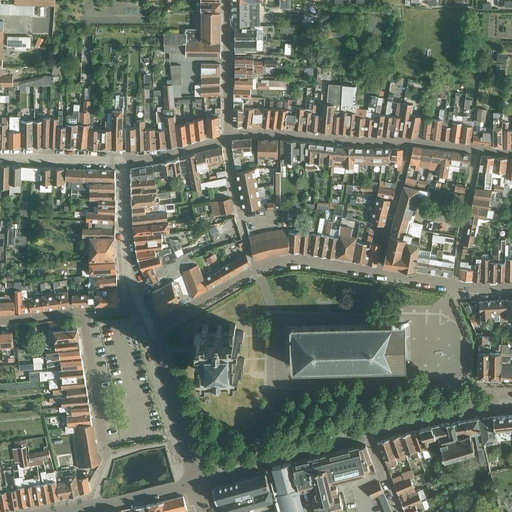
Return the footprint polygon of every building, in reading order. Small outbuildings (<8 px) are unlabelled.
[(220,11),(220,0),(200,0),(200,10),(202,10),(220,11)] [(246,24),(272,24),(272,21),(259,21),(259,18),(250,18),(250,1),(244,1),(232,1),(233,24),(246,24)] [(34,5),(14,4),(1,4),(0,4),(0,13),(34,14),(34,5)] [(220,26),(220,11),(202,10),(202,25),(220,26)] [(306,24),(318,24),(318,23),(319,23),(320,14),(303,13),(302,22),(306,22),(306,24)] [(235,39),(262,39),(262,29),(264,29),(264,27),(267,27),(267,25),(273,25),(272,24),(246,24),(233,24),(233,25),(235,25),(235,39)] [(317,36),(318,24),(306,24),(306,25),(315,25),(314,36),(317,36)] [(220,26),(202,25),(202,31),(195,31),(194,25),(186,25),(186,33),(186,41),(220,41),(220,26)] [(33,26),(31,37),(38,38),(41,27),(33,26)] [(164,52),(175,52),(175,33),(164,33),(164,52)] [(7,46),(30,47),(30,36),(7,36),(7,46)] [(262,39),(235,39),(234,52),(247,53),(247,50),(256,50),(256,49),(262,49),(262,39)] [(220,56),(220,41),(186,41),(186,51),(186,56),(220,56)] [(234,66),(262,66),(262,61),(261,61),(253,61),(253,55),(234,55),(234,66)] [(51,73),(57,75),(59,63),(54,62),(51,73)] [(141,64),(140,87),(148,87),(148,64),(141,64)] [(263,66),(262,66),(234,66),(234,76),(256,76),(263,76),(263,66)] [(13,75),(8,75),(3,75),(3,76),(1,76),(1,75),(0,74),(0,84),(1,84),(1,86),(20,85),(20,82),(20,81),(13,81),(13,75)] [(201,87),(219,85),(219,76),(201,77),(201,85),(201,87)] [(256,81),(256,76),(234,76),(234,86),(250,87),(287,88),(287,80),(269,80),(261,79),(261,81),(256,81)] [(371,91),(379,91),(379,81),(371,80),(371,91)] [(331,132),(335,84),(328,83),(326,103),(321,103),(319,114),(318,130),(331,132)] [(453,83),(451,93),(458,95),(460,84),(453,83)] [(125,84),(123,91),(130,93),(131,86),(125,84)] [(181,96),(181,90),(173,90),(172,84),(163,85),(165,108),(167,108),(168,115),(163,116),(166,147),(178,146),(175,124),(173,97),(181,96)] [(338,132),(342,84),(335,84),(331,132),(332,132),(338,132)] [(346,133),(350,85),(342,84),(338,132),(346,133)] [(201,87),(201,95),(219,94),(219,85),(201,87)] [(353,134),(356,104),(354,104),(356,86),(350,85),(346,133),(353,134)] [(250,87),(234,86),(233,96),(250,97),(250,87)] [(437,96),(438,89),(430,87),(428,97),(436,98),(436,96),(437,96)] [(438,89),(437,96),(446,98),(447,90),(438,89)] [(390,136),(393,116),(388,115),(388,113),(390,114),(393,94),(388,93),(387,98),(386,115),(382,135),(390,136)] [(113,94),(112,149),(125,149),(126,149),(126,137),(122,137),(123,96),(118,96),(118,94),(113,94)] [(372,135),(378,96),(372,95),(371,97),(369,97),(368,109),(366,109),(365,114),(363,134),(372,135)] [(243,96),(234,96),(233,126),(242,126),(243,96)] [(310,130),(314,104),(314,96),(310,96),(308,108),(305,107),(302,129),(310,130)] [(382,135),(386,115),(381,114),(383,97),(378,96),(372,135),(382,135)] [(88,148),(90,106),(90,105),(90,100),(84,99),(84,111),(79,111),(77,147),(88,148)] [(272,107),(273,100),(270,100),(269,107),(264,107),(262,126),(270,126),(272,107)] [(279,108),(280,108),(280,100),(277,100),(277,108),(272,107),(270,126),(277,127),(279,108)] [(285,128),(287,108),(288,101),(285,100),(284,108),(280,108),(279,108),(277,127),(284,127),(285,128)] [(398,136),(403,102),(398,101),(396,114),(398,114),(398,116),(393,116),(390,136),(398,136)] [(405,136),(410,114),(412,104),(403,102),(398,136),(405,136)] [(66,116),(65,147),(77,147),(79,111),(79,104),(73,104),(73,116),(66,116)] [(318,130),(319,114),(316,113),(317,104),(314,104),(310,130),(318,130)] [(365,114),(366,109),(358,108),(359,104),(356,104),(353,134),(363,134),(365,114)] [(100,149),(101,129),(94,129),(94,114),(94,106),(90,106),(88,148),(100,149)] [(302,129),(305,107),(296,106),(296,109),(294,128),(302,129)] [(450,140),(454,106),(453,106),(453,111),(448,110),(447,122),(442,122),(440,139),(450,140)] [(460,141),(462,122),(456,121),(457,115),(459,115),(460,107),(454,106),(450,140),(460,141)] [(205,113),(207,135),(220,134),(218,115),(220,115),(220,107),(215,107),(215,113),(205,113)] [(262,126),(264,107),(253,108),(243,107),(242,126),(251,126),(262,126)] [(476,120),(485,121),(486,108),(477,107),(476,120)] [(294,128),(296,109),(287,108),(285,128),(294,128)] [(440,139),(442,122),(444,109),(439,108),(438,116),(440,117),(439,119),(432,118),(430,138),(440,139)] [(511,147),(511,133),(511,129),(507,129),(508,122),(505,122),(506,108),(502,108),(502,126),(502,146),(511,147)] [(65,147),(66,126),(62,126),(63,110),(58,110),(58,118),(57,146),(65,147)] [(166,147),(163,116),(163,110),(157,111),(158,117),(158,129),(155,129),(156,148),(166,147)] [(21,146),(20,121),(20,111),(18,111),(18,116),(10,116),(10,131),(7,131),(7,147),(21,146)] [(112,149),(112,112),(107,111),(107,116),(107,123),(107,128),(101,128),(101,129),(100,149),(112,149)] [(502,146),(502,126),(498,125),(498,117),(498,111),(493,111),(493,128),(492,133),(493,145),(502,146)] [(416,136),(421,116),(410,114),(405,136),(416,136)] [(463,115),(462,122),(460,141),(470,142),(473,121),(467,120),(467,115),(463,115)] [(430,138),(432,118),(421,116),(416,136),(420,137),(430,138)] [(136,149),(136,127),(131,127),(132,117),(126,117),(126,127),(126,149),(136,149)] [(156,148),(155,129),(155,128),(150,128),(149,118),(144,118),(145,119),(145,148),(156,148)] [(193,120),(196,139),(205,136),(203,118),(193,119),(193,120)] [(50,119),(49,146),(56,146),(57,120),(50,119)] [(136,149),(145,148),(145,119),(136,120),(136,127),(136,149)] [(187,142),(196,139),(193,120),(185,121),(185,123),(187,142)] [(21,146),(33,146),(33,121),(20,121),(21,146)] [(42,121),(33,121),(33,146),(42,146),(42,121)] [(178,146),(187,142),(185,123),(176,124),(178,146)] [(492,133),(493,128),(484,127),(479,127),(479,129),(478,129),(478,131),(473,131),(472,143),(493,145),(492,133)] [(258,138),(257,156),(267,156),(267,138),(258,138)] [(267,138),(267,156),(277,156),(277,139),(267,138)] [(251,139),(232,140),(232,143),(233,153),(235,166),(235,169),(241,168),(241,165),(239,156),(243,155),(243,150),(251,150),(251,139)] [(305,159),(306,142),(297,141),(280,139),(280,153),(280,165),(286,165),(286,161),(296,162),(296,158),(305,159)] [(315,169),(315,143),(306,142),(305,159),(305,162),(305,169),(314,170),(314,169),(315,169)] [(324,164),(325,144),(315,143),(315,169),(324,170),(324,164)] [(334,163),(334,145),(325,144),(324,164),(329,164),(328,174),(333,174),(333,166),(334,163)] [(344,163),(344,146),(334,145),(334,163),(333,166),(344,167),(344,163)] [(353,168),(354,147),(344,146),(344,163),(344,167),(353,168)] [(419,163),(423,148),(413,146),(409,161),(409,163),(416,164),(415,169),(418,170),(419,166),(419,163)] [(213,149),(216,164),(224,162),(221,147),(213,149)] [(362,164),(363,147),(354,147),(353,168),(353,171),(358,171),(358,164),(362,164)] [(372,164),(373,148),(363,147),(362,164),(372,164)] [(381,165),(382,148),(373,148),(372,164),(381,165)] [(391,165),(391,148),(382,148),(381,165),(380,171),(384,172),(385,165),(391,165)] [(391,148),(391,165),(397,165),(397,170),(399,170),(400,165),(402,149),(391,148)] [(428,167),(432,149),(423,148),(419,163),(419,166),(428,167)] [(207,165),(216,164),(213,149),(204,151),(207,165)] [(437,176),(442,150),(432,149),(428,167),(428,169),(435,170),(434,176),(437,176)] [(449,167),(452,152),(442,150),(437,176),(447,177),(449,167)] [(207,168),(207,165),(204,151),(195,153),(198,170),(207,168)] [(458,170),(461,153),(452,152),(449,167),(447,177),(451,178),(452,170),(458,170)] [(200,183),(200,182),(198,170),(195,153),(187,156),(190,171),(192,184),(200,183)] [(461,153),(458,170),(464,171),(464,175),(467,176),(471,154),(461,153)] [(491,171),(493,156),(480,155),(477,169),(485,170),(484,187),(491,187),(492,176),(491,171)] [(181,173),(190,171),(187,156),(162,163),(162,171),(163,176),(168,176),(172,176),(180,171),(181,173)] [(502,191),(506,157),(493,156),(491,171),(492,176),(500,177),(499,184),(494,183),(493,189),(502,191)] [(511,183),(511,158),(506,157),(502,191),(502,192),(503,192),(502,194),(507,195),(509,183),(511,183)] [(0,187),(10,188),(11,165),(0,165),(0,172),(0,187)] [(20,191),(21,179),(21,166),(11,165),(10,188),(10,195),(13,195),(13,191),(20,191)] [(163,176),(162,171),(153,172),(152,165),(131,168),(130,178),(163,176)] [(33,180),(33,167),(21,166),(21,179),(33,180)] [(51,184),(52,183),(52,168),(41,167),(33,167),(33,180),(41,180),(40,191),(51,192),(51,184)] [(52,168),(52,183),(62,184),(62,192),(65,192),(65,182),(64,182),(64,168),(52,168)] [(84,181),(85,170),(84,170),(84,169),(66,168),(65,180),(73,180),(84,181)] [(253,168),(236,171),(238,180),(255,177),(253,168)] [(96,183),(96,170),(85,170),(84,181),(73,180),(71,188),(78,189),(86,189),(86,186),(86,184),(94,184),(94,183),(96,183)] [(101,182),(115,183),(115,171),(96,170),(96,183),(101,182)] [(131,186),(156,185),(157,182),(158,182),(158,183),(169,182),(168,176),(163,176),(130,178),(131,186)] [(200,183),(201,189),(227,184),(226,177),(200,182),(200,183)] [(255,177),(238,180),(240,189),(256,185),(255,177)] [(404,183),(414,186),(416,180),(406,177),(404,183)] [(115,192),(115,183),(101,182),(96,183),(94,183),(94,184),(86,184),(86,186),(90,187),(89,190),(97,190),(97,191),(115,192)] [(454,191),(464,193),(466,185),(455,184),(454,191)] [(131,194),(157,192),(156,186),(156,185),(131,186),(131,194)] [(256,185),(240,189),(241,197),(258,194),(256,185)] [(415,269),(419,249),(420,236),(420,231),(421,230),(457,236),(458,230),(422,224),(412,221),(414,215),(411,214),(416,195),(429,198),(430,191),(418,189),(403,185),(395,214),(386,251),(382,265),(415,269)] [(394,189),(384,187),(380,186),(364,186),(364,190),(375,191),(376,189),(378,189),(377,195),(391,198),(394,189)] [(502,191),(493,189),(474,186),(473,196),(489,199),(497,200),(501,201),(502,198),(495,197),(496,191),(502,192),(502,191)] [(115,200),(115,192),(97,191),(97,190),(89,190),(89,200),(99,200),(115,200)] [(132,205),(159,202),(158,198),(171,197),(170,191),(157,192),(131,194),(132,205)] [(447,201),(463,204),(464,195),(445,191),(445,193),(448,194),(447,201)] [(258,194),(241,197),(244,209),(257,207),(258,210),(281,209),(281,203),(279,203),(274,203),(272,202),(260,203),(258,194)] [(372,209),(386,213),(389,200),(376,196),(372,209)] [(496,205),(497,200),(489,199),(473,196),(471,206),(488,208),(489,203),(492,203),(491,204),(496,205)] [(234,210),(231,197),(218,200),(222,213),(234,210)] [(336,210),(339,202),(339,200),(331,199),(330,207),(334,208),(334,210),(333,210),(336,210)] [(166,212),(165,203),(159,204),(159,202),(132,205),(133,215),(166,212)] [(493,210),(488,208),(471,206),(469,215),(478,217),(480,218),(485,219),(491,220),(493,210)] [(288,216),(300,217),(300,208),(288,208),(288,216)] [(382,225),(386,213),(372,209),(369,221),(366,220),(365,226),(370,227),(370,226),(376,228),(377,224),(382,225)] [(115,213),(93,211),(87,211),(76,211),(75,215),(77,215),(77,214),(85,215),(87,214),(86,220),(92,221),(95,221),(113,221),(115,222),(115,213)] [(133,224),(167,221),(166,212),(133,215),(133,224)] [(477,228),(480,218),(478,217),(469,215),(467,225),(476,227),(477,228)] [(317,254),(321,234),(324,218),(320,217),(317,232),(317,234),(311,233),(310,233),(309,252),(317,254)] [(310,233),(311,233),(311,219),(304,218),(304,221),(300,220),(300,224),(299,232),(300,232),(298,251),(309,252),(310,233)] [(92,221),(86,220),(85,228),(82,228),(82,236),(89,236),(89,244),(114,244),(114,229),(94,228),(92,228),(92,221)] [(114,229),(115,222),(113,221),(95,221),(94,228),(114,229)] [(134,234),(161,231),(169,230),(168,221),(167,221),(133,224),(134,234)] [(326,255),(329,235),(331,229),(332,221),(327,221),(327,226),(325,235),(321,234),(317,254),(326,255)] [(299,232),(300,224),(295,223),(295,228),(288,228),(290,251),(298,251),(300,232),(299,232)] [(476,236),(477,228),(476,227),(467,225),(465,234),(476,236)] [(352,259),(355,240),(356,237),(350,236),(352,228),(339,226),(339,230),(338,230),(337,237),(338,237),(335,256),(352,259)] [(280,253),(290,251),(288,228),(283,229),(268,231),(267,232),(271,254),(271,255),(280,253)] [(337,237),(338,230),(335,229),(333,236),(329,235),(326,255),(335,256),(338,237),(337,237)] [(154,249),(155,249),(163,248),(162,247),(168,246),(167,243),(165,243),(161,243),(161,241),(162,241),(161,231),(134,234),(136,251),(154,249)] [(369,247),(367,262),(376,265),(381,245),(370,242),(372,232),(368,231),(365,243),(365,246),(369,247)] [(255,259),(271,254),(267,232),(252,235),(249,236),(255,259)] [(432,240),(444,242),(445,236),(433,234),(432,240)] [(474,244),(476,236),(465,234),(463,245),(472,246),(472,244),(474,244)] [(504,261),(504,245),(504,237),(501,237),(500,260),(498,260),(498,261),(497,261),(497,280),(506,280),(506,261),(504,261)] [(365,246),(365,243),(355,240),(352,259),(367,262),(369,247),(365,246)] [(90,259),(115,258),(114,244),(89,244),(89,259),(90,259)] [(498,261),(498,260),(499,244),(493,244),(493,261),(489,261),(489,280),(497,280),(497,261),(498,261)] [(159,256),(171,251),(170,247),(155,251),(155,249),(154,249),(136,251),(138,261),(159,256)] [(481,280),(482,255),(472,254),(472,249),(463,248),(462,253),(471,254),(471,259),(474,259),(474,264),(473,279),(481,280)] [(430,257),(430,253),(431,251),(419,249),(415,269),(428,272),(430,257)] [(439,274),(441,259),(442,253),(443,250),(438,249),(437,254),(430,253),(430,257),(428,272),(439,274)] [(164,263),(177,257),(174,250),(171,251),(159,256),(138,261),(142,270),(153,267),(164,263)] [(173,273),(197,262),(194,257),(191,250),(177,257),(164,263),(153,267),(162,285),(175,278),(173,273)] [(441,259),(439,274),(440,274),(452,276),(454,261),(455,255),(442,253),(441,259)] [(489,261),(489,258),(489,255),(487,254),(483,253),(482,255),(481,280),(489,280),(489,261)] [(230,263),(236,272),(249,264),(246,254),(230,263)] [(91,274),(116,272),(115,258),(90,259),(90,269),(83,270),(83,272),(81,272),(77,272),(77,277),(89,276),(92,276),(91,274)] [(473,279),(474,264),(468,264),(468,261),(460,261),(459,268),(459,277),(473,279)] [(209,287),(204,277),(200,268),(197,262),(173,273),(175,278),(162,285),(159,287),(152,290),(161,314),(161,315),(193,297),(209,287)] [(222,280),(236,272),(230,263),(217,270),(222,280)] [(159,287),(162,285),(153,267),(142,270),(149,283),(157,279),(159,287)] [(209,287),(222,280),(217,270),(204,277),(209,287)] [(96,288),(118,287),(116,272),(91,274),(92,276),(89,276),(89,283),(88,283),(89,288),(94,288),(96,288)] [(21,282),(14,282),(14,290),(14,295),(14,301),(14,313),(15,313),(22,312),(21,285),(21,282)] [(30,311),(26,290),(25,285),(21,285),(22,312),(30,311)] [(94,288),(89,288),(89,289),(89,294),(89,305),(118,304),(118,287),(96,288),(94,288)] [(54,294),(56,307),(69,306),(67,292),(54,294)] [(43,309),(56,307),(54,294),(42,296),(43,309)] [(72,305),(89,305),(89,294),(72,294),(72,305)] [(14,301),(14,295),(0,295),(0,313),(14,313),(14,301)] [(30,311),(43,309),(42,296),(29,298),(30,311)] [(499,320),(506,319),(506,310),(507,310),(507,300),(489,301),(490,311),(494,311),(494,314),(498,314),(499,320)] [(494,317),(494,314),(494,311),(490,311),(489,301),(479,301),(480,318),(494,317)] [(463,307),(466,314),(471,311),(468,305),(463,307)] [(47,341),(78,338),(76,327),(61,328),(60,320),(47,321),(48,330),(45,330),(47,341)] [(402,323),(391,324),(391,323),(386,323),(386,324),(383,324),(383,323),(378,323),(378,324),(365,324),(358,324),(358,325),(345,325),(345,324),(339,324),(339,325),(326,325),(319,325),(319,326),(306,326),(306,325),(301,326),(298,326),(293,326),(293,327),(291,327),(292,367),(294,367),(294,368),(298,368),(298,367),(303,367),(308,367),(321,366),(321,367),(327,367),(327,366),(340,366),(346,366),(346,365),(359,365),(359,366),(366,366),(366,365),(379,364),(379,365),(384,365),(384,364),(388,364),(388,365),(393,365),(393,364),(403,363),(402,323)] [(244,331),(237,332),(236,330),(236,324),(229,324),(230,330),(228,332),(224,332),(222,329),(222,325),(217,325),(217,330),(215,332),(209,332),(208,331),(208,324),(202,325),(202,331),(201,333),(194,333),(195,339),(198,339),(198,340),(200,341),(201,341),(202,342),(203,343),(204,343),(204,347),(203,347),(203,349),(203,350),(205,350),(205,355),(203,355),(203,357),(202,357),(202,358),(201,359),(199,359),(198,359),(195,360),(195,366),(202,366),(203,367),(203,373),(210,373),(209,367),(210,365),(216,365),(218,368),(218,372),(223,371),(223,367),(225,365),(230,365),(231,366),(231,373),(237,372),(237,366),(238,364),(245,364),(245,358),(236,358),(236,355),(235,354),(232,354),(232,342),(234,342),(235,340),(235,338),(244,337),(244,331)] [(12,333),(1,334),(1,345),(13,345),(12,333)] [(489,378),(489,352),(490,344),(485,344),(485,340),(490,340),(490,335),(478,335),(478,344),(478,377),(489,378)] [(46,351),(80,347),(78,338),(47,341),(34,343),(35,348),(41,347),(41,348),(40,348),(40,351),(46,351)] [(501,352),(502,344),(496,343),(495,352),(489,352),(489,378),(500,378),(501,352)] [(511,378),(511,348),(509,348),(509,346),(507,344),(502,344),(501,352),(500,378),(511,378)] [(59,358),(81,356),(80,347),(46,351),(40,351),(41,356),(32,357),(33,363),(42,362),(43,362),(43,357),(47,356),(47,360),(46,360),(46,361),(54,359),(59,358)] [(81,356),(59,358),(61,369),(83,367),(81,356)] [(85,376),(83,367),(61,369),(48,371),(48,370),(40,371),(40,372),(34,372),(31,375),(31,381),(48,379),(49,379),(85,376)] [(85,376),(49,379),(49,380),(49,388),(53,388),(86,385),(85,376)] [(67,396),(88,394),(86,385),(53,388),(53,389),(54,394),(65,393),(64,390),(67,390),(67,396)] [(62,406),(89,403),(88,394),(67,396),(46,398),(46,402),(60,401),(62,400),(62,406)] [(72,414),(91,413),(89,403),(62,406),(59,406),(59,411),(72,409),(72,414)] [(68,425),(92,423),(91,413),(72,414),(67,414),(68,425)] [(511,414),(489,417),(490,426),(494,426),(494,429),(511,427),(511,414)] [(484,443),(496,440),(494,429),(494,426),(490,426),(489,417),(477,418),(479,428),(480,427),(484,443)] [(489,465),(484,443),(480,427),(479,428),(477,418),(420,429),(425,444),(429,442),(427,439),(432,438),(433,441),(439,439),(444,458),(474,450),(470,435),(475,435),(481,465),(484,464),(485,469),(489,468),(489,465)] [(92,423),(68,425),(65,425),(66,432),(73,432),(79,468),(89,464),(92,470),(99,464),(98,461),(101,459),(97,451),(92,423)] [(425,446),(425,444),(420,429),(410,432),(416,450),(417,449),(421,448),(424,457),(429,455),(425,446)] [(420,458),(417,449),(416,450),(410,432),(399,435),(406,452),(411,451),(415,460),(420,458)] [(399,435),(389,438),(395,456),(401,454),(405,464),(409,463),(406,452),(399,435)] [(398,464),(397,461),(395,456),(389,438),(378,441),(388,468),(398,464)] [(295,473),(296,480),(299,489),(299,491),(315,487),(316,489),(314,490),(316,496),(317,496),(318,498),(312,499),(315,511),(343,511),(343,510),(342,511),(341,508),(342,507),(339,493),(333,494),(333,492),(337,491),(336,484),(331,486),(330,483),(366,474),(365,471),(369,470),(367,462),(371,461),(365,445),(359,447),(359,446),(320,455),(320,456),(312,458),(312,457),(292,462),(295,473)] [(29,466),(28,461),(26,446),(18,447),(20,463),(17,463),(19,476),(15,477),(20,506),(28,504),(23,478),(23,476),(24,476),(23,468),(29,467),(29,466)] [(36,460),(44,458),(50,457),(49,449),(28,453),(30,461),(36,460)] [(71,457),(60,459),(61,467),(73,465),(71,457)] [(275,479),(268,481),(274,501),(277,511),(278,511),(304,511),(298,489),(299,489),(296,480),(295,473),(294,473),(291,465),(290,462),(272,467),(273,470),(272,470),(275,479)] [(411,469),(401,472),(402,474),(403,479),(409,477),(413,476),(411,469)] [(48,482),(46,472),(46,470),(41,471),(43,483),(40,483),(44,501),(51,500),(48,482)] [(432,470),(425,472),(426,479),(434,477),(432,470)] [(60,498),(57,483),(56,476),(54,471),(46,472),(48,482),(51,500),(60,498)] [(212,487),(218,511),(235,511),(274,501),(268,481),(266,472),(212,487)] [(44,501),(40,483),(39,476),(39,474),(33,475),(34,477),(31,477),(35,503),(44,501)] [(394,484),(403,479),(402,474),(392,478),(394,484)] [(80,494),(77,478),(76,475),(65,475),(66,480),(57,483),(60,498),(70,496),(80,494)] [(10,507),(7,490),(6,484),(1,485),(0,479),(0,476),(0,502),(1,509),(10,507)] [(20,506),(15,477),(15,476),(10,477),(12,489),(7,490),(10,507),(20,506)] [(77,478),(80,494),(90,491),(87,476),(77,478)] [(28,504),(35,503),(31,477),(31,478),(31,480),(27,481),(26,478),(23,478),(28,504)] [(398,493),(405,490),(413,487),(415,486),(414,484),(412,485),(409,477),(403,479),(394,484),(398,493)] [(367,487),(372,498),(383,493),(379,482),(367,487)] [(408,497),(407,494),(405,490),(398,493),(400,500),(408,497)] [(404,508),(421,501),(417,490),(407,494),(408,497),(400,500),(404,508)] [(146,505),(147,511),(174,511),(187,509),(183,496),(146,505)] [(405,511),(415,511),(422,509),(428,507),(429,505),(426,499),(421,501),(404,508),(405,511)]
